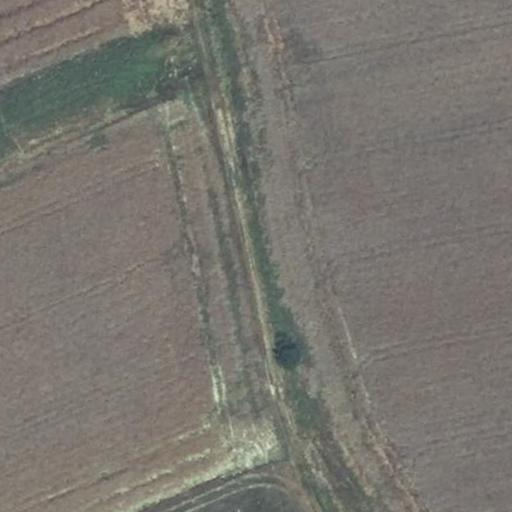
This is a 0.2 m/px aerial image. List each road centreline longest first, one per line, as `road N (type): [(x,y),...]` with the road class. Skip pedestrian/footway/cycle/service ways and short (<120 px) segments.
road 1 (track): [(338,511),(290,430),(193,0)]
road 2 (track): [(309,511),(263,440),(182,72)]
